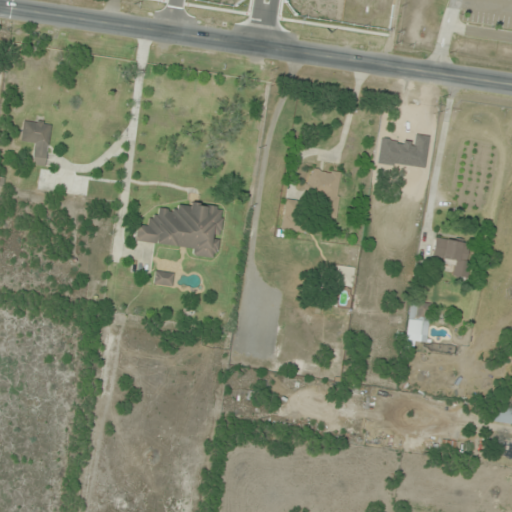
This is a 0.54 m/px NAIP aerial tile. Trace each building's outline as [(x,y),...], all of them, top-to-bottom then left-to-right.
[(424,122),(425,110),(408,109),(406,142),(431,144),(432,123),(424,122)] [(45,167),(52,125),(23,120),(19,141),(31,144),(27,164),(45,167)] [(340,172),(309,170),(306,201),(317,202),(316,217),(336,219),(340,172)] [(282,233),(307,233),(308,201),(282,201),(282,233)] [(134,244),(217,254),(222,208),(176,202),(175,210),(156,208),(155,218),(148,217),(147,226),(137,225),(134,244)] [(431,258),(464,265),(468,244),(436,237),(431,258)] [(354,268),(335,266),(333,285),(351,287),(354,268)] [(171,287),(173,274),(154,271),(153,284),(171,287)] [(413,349),(414,342),(426,343),(430,304),(409,302),(405,348),(413,349)] [(273,371),(303,374),(304,361),(296,360),(295,364),(274,362),(273,371)] [(511,424),(511,408),(492,407),(491,423),(511,424)] [(444,451),(454,450),(453,442),(443,442),(444,451)]
